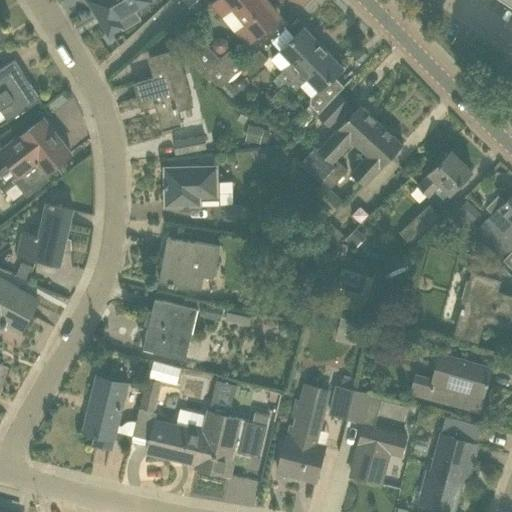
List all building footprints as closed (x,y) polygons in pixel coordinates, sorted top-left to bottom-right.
[(88,0),(109,34),(124,28),(141,18),(136,9),(151,0),(88,0)] [(204,11),(202,4),(198,0),(196,0),(189,7),(199,16),(204,11)] [(264,0),(218,0),(213,4),(246,44),(279,17),(264,0)] [(286,83),(324,47),(304,26),(281,49),(292,61),(278,74),(286,83)] [(194,70),(201,73),(218,90),(242,67),(227,51),(221,57),(198,34),(194,70)] [(227,51),(230,45),(228,38),(222,36),(216,38),(212,44),(215,50),(221,54),(227,51)] [(311,97),(310,103),(294,120),(283,130),(291,137),(293,140),(300,132),(299,130),(301,128),(303,129),(320,112),(345,85),(335,75),(343,67),(324,47),(286,83),(294,92),(309,78),(319,89),(311,97)] [(192,104),(177,50),(150,57),(156,76),(136,82),(143,107),(155,104),(163,130),(182,124),(178,108),(192,104)] [(260,50),(242,67),(251,75),(268,58),(260,50)] [(0,107),(9,121),(41,99),(15,59),(0,68),(0,107)] [(237,92),(227,81),(221,87),(232,98),(237,92)] [(328,105),(338,115),(349,103),(339,93),(328,105)] [(311,141),(295,158),(303,165),(307,161),(321,174),(326,169),(328,171),(338,160),(336,157),(352,139),(355,142),(377,118),(361,103),(319,149),(311,141)] [(284,129),(289,124),(290,117),(285,113),(278,113),(274,117),(274,124),(278,128),(284,129)] [(365,185),(404,143),(377,118),(355,142),(368,154),(351,172),(365,185)] [(1,150),(10,161),(0,169),(0,187),(4,192),(17,181),(28,195),(50,177),(46,172),(71,153),(59,137),(54,141),(38,121),(1,150)] [(253,124),(251,141),(261,142),(269,143),(272,128),(263,127),(263,125),(253,124)] [(205,135),(193,137),(173,140),(176,153),(207,148),(205,135)] [(434,190),(443,198),(450,191),(472,169),(452,149),(417,185),(428,196),(434,190)] [(321,221),(326,217),(342,200),(332,188),(348,170),(338,160),(328,171),(331,173),(303,204),(318,218),(321,221)] [(214,217),(248,215),(247,207),(238,203),(233,203),(232,180),(219,180),(218,166),(166,167),(166,183),(165,183),(165,187),(166,187),(167,204),(214,204),(214,217)] [(511,192),(505,200),(499,194),(487,207),(493,213),(476,230),(491,245),(511,222),(511,192)] [(467,199),(454,212),(467,226),(480,214),(467,199)] [(47,202),(39,235),(22,231),(17,252),(61,263),(73,208),(47,202)] [(430,205),(400,232),(409,242),(439,215),(430,205)] [(279,215),(268,231),(280,239),(291,224),(279,215)] [(505,259),(511,251),(511,222),(491,245),(505,259)] [(331,223),(314,240),(326,252),(336,242),(343,234),(331,223)] [(357,227),(346,238),(356,247),(366,236),(357,227)] [(160,280),(200,287),(203,275),(213,277),(219,245),(168,236),(160,280)] [(346,257),(348,245),(337,243),(335,255),(346,257)] [(17,274),(29,279),(33,267),(22,262),(17,274)] [(330,302),(363,312),(375,274),(342,264),(330,302)] [(511,325),(511,321),(511,295),(496,291),(499,281),(473,274),(457,333),(478,339),(484,317),(511,325)] [(0,328),(1,325),(4,327),(6,322),(21,331),(39,298),(0,277),(0,328)] [(291,284),(284,311),(300,315),(307,288),(291,284)] [(198,306),(156,297),(144,348),(186,358),(198,306)] [(207,303),(205,317),(221,320),(224,307),(207,303)] [(250,325),(251,316),(227,311),(225,320),(250,325)] [(336,338),(356,343),(362,321),(341,316),(336,338)] [(290,332),(286,322),(279,325),(283,335),(290,332)] [(428,395),(451,401),(466,406),(480,410),(489,383),(490,380),(488,379),(492,367),(440,352),(434,377),(415,372),(409,393),(428,397),(428,395)] [(154,360),(150,376),(174,382),(178,366),(154,360)] [(128,382),(97,375),(84,430),(96,434),(95,441),(113,446),(115,437),(131,441),(133,433),(117,429),(128,382)] [(340,384),(337,384),(330,413),(348,417),(354,388),(351,387),(353,379),(342,376),(340,384)] [(232,404),(236,381),(215,378),(211,401),(232,404)] [(370,384),(367,378),(358,382),(361,388),(370,384)] [(208,415),(206,414),(203,426),(188,422),(187,427),(155,419),(158,410),(154,409),(161,382),(149,379),(142,406),(140,405),(133,433),(131,441),(150,445),(148,451),(197,463),(208,415)] [(290,423),(283,451),(278,471),(317,481),(329,431),(321,429),(331,388),(303,382),(299,399),(296,398),(292,415),(295,416),(293,424),(290,423)] [(365,421),(368,408),(379,410),(381,399),(382,396),(371,394),(371,391),(354,388),(348,417),(365,421)] [(379,410),(378,413),(386,415),(389,401),(381,399),(379,410)] [(208,415),(197,463),(196,466),(231,474),(231,473),(227,472),(236,434),(240,419),(240,418),(210,410),(208,415)] [(360,443),(352,474),(363,478),(381,483),(389,450),(402,453),(406,435),(363,424),(360,443)] [(454,511),(458,495),(467,462),(473,463),(478,442),(442,432),(432,469),(430,469),(421,502),(454,511)]
